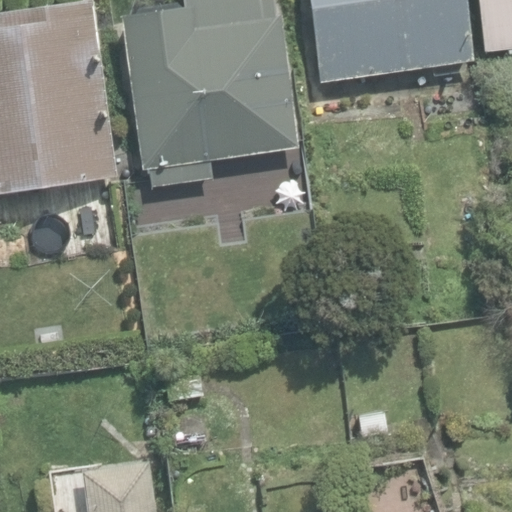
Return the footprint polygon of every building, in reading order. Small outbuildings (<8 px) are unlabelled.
[(0,193),(113,179),(90,0),(74,0),(0,9),(0,193)] [(146,170),(148,186),(210,178),(208,160),(296,149),(278,12),(273,13),(271,0),(181,0),(182,7),(178,7),(173,3),(134,8),(132,14),(119,15),(139,171),(146,170)] [(305,0),(317,84),(472,62),(463,0),(305,0)] [(511,47),(511,0),(474,0),(481,52),(511,47)] [(75,307),(115,302),(111,265),(71,270),(75,307)] [(161,375),(164,403),(203,399),(200,371),(161,375)] [(354,417),(357,436),(384,432),(381,414),(354,417)] [(154,511),(148,460),(79,470),(85,511),(154,511)]
